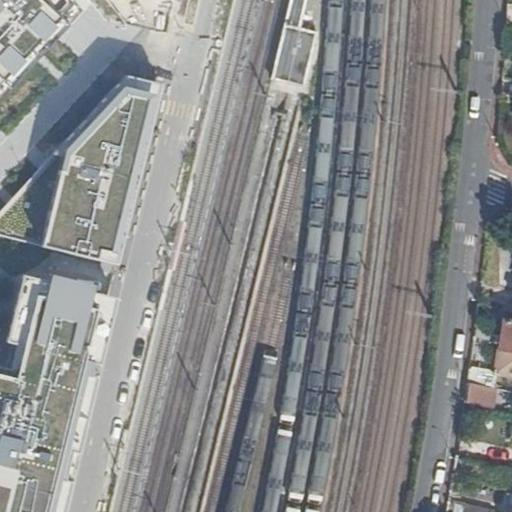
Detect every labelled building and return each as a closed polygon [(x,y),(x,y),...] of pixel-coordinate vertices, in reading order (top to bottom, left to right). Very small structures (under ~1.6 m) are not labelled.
[(0,0),(0,78),(2,80),(11,88),(45,50),(68,25),(60,17),(71,6),(66,0),(0,0)] [(307,0),(289,0),(268,84),(305,93),(317,36),(300,32),(307,0)] [(0,231),(65,247),(117,259),(129,262),(172,82),(154,77),(136,73),(63,152),(60,156),(50,166),(25,194),(16,203),(0,220),(0,231)] [(58,511),(111,288),(30,272),(11,361),(0,357),(0,511),(58,511)] [(500,349),(511,351),(511,321),(504,320),(500,349)] [(468,383),(494,389),(497,372),(470,366),(468,383)] [(493,405),(496,390),(494,389),(468,383),(465,400),(493,405)]
